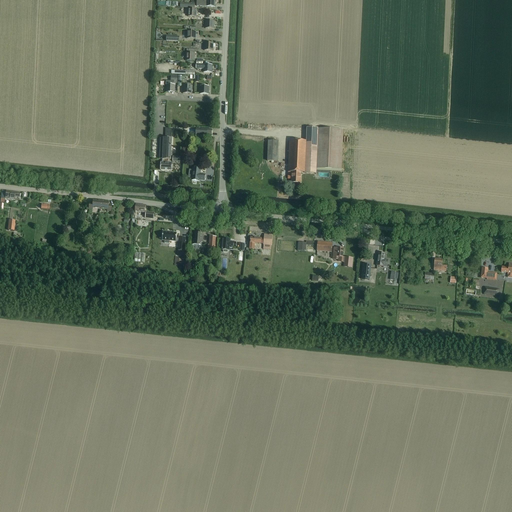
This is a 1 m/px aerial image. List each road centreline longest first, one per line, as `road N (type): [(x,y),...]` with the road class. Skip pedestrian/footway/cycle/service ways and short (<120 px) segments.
road 1 (track): [(239,203),(335,222),(444,225),(445,211),(511,218)]
road 2 (tertiary): [(511,242),(287,217)]
road 3 (tertiary): [(0,185),(222,207)]
road 4 (track): [(447,140),(453,0)]
